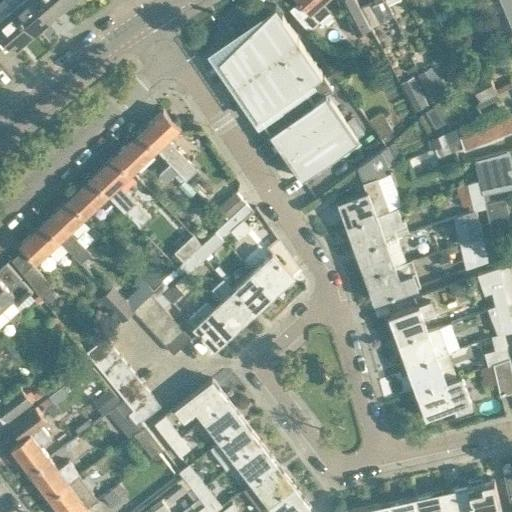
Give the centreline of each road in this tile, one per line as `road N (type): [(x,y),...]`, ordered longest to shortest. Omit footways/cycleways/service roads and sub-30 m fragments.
road 1 (unclassified): [(331,298),(316,259),(171,53)]
road 2 (residential): [(331,298),(255,364),(335,466),(380,456)]
road 3 (unclassified): [(0,216),(171,53)]
road 4 (tertiary): [(0,133),(144,18)]
road 5 (residential): [(380,456),(331,298)]
road 6 (unclassified): [(511,432),(380,456)]
